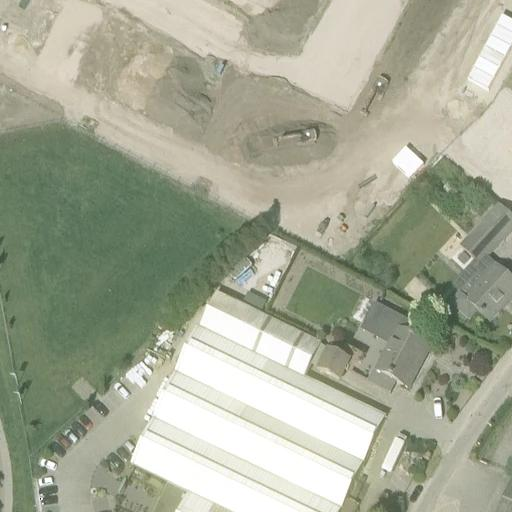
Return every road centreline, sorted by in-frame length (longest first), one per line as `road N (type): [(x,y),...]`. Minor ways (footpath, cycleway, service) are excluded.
road 1 (residential): [(0,54),(335,241)]
road 2 (residential): [(511,376),(422,511)]
